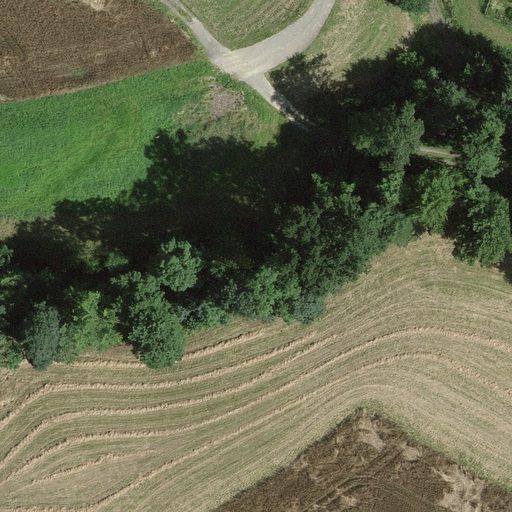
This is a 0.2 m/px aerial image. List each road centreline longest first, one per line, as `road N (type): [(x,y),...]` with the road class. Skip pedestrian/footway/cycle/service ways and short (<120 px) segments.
road 1 (track): [(511,177),(436,154),(365,147),(321,128),(269,97),(162,0)]
road 2 (track): [(315,0),(294,33),(228,58),(0,114)]
